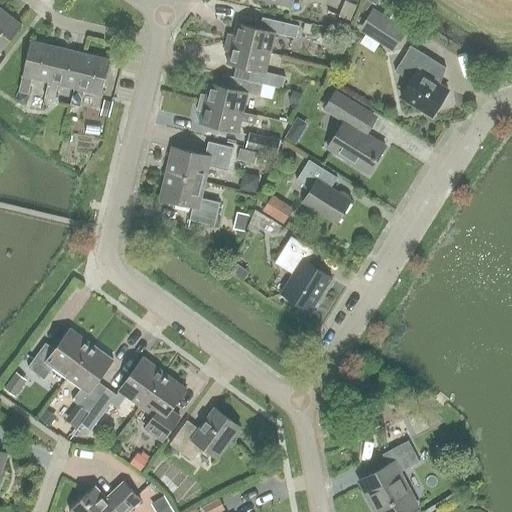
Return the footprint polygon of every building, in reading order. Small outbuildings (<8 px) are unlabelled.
[(357,7),(345,2),(339,17),(351,22),(357,7)] [(395,52),(408,30),(373,8),(360,30),(395,52)] [(0,9),(0,53),(0,54),(22,25),(0,9)] [(226,42),(271,53),(275,33),(297,38),(300,27),(286,23),(263,18),(260,29),(237,23),(234,35),(228,34),(226,42)] [(305,23),(302,32),(309,34),(312,25),(305,23)] [(33,79),(49,82),(58,48),(31,41),(23,76),(19,92),(29,95),(33,79)] [(234,77),(263,84),(271,86),(283,89),(285,77),(274,75),(274,74),(266,72),(271,53),(226,42),(224,51),(230,52),(227,64),(236,66),(234,77)] [(437,63),(411,47),(395,72),(410,81),(401,96),(432,116),(448,91),(437,84),(446,69),(437,63)] [(49,82),(45,98),(55,101),(59,85),(75,88),(75,89),(84,54),(58,48),(49,82)] [(75,88),(71,104),(82,107),(86,91),(102,95),(110,60),(84,54),(75,89),(75,88)] [(199,102),(243,113),(248,93),(260,96),(263,84),(234,77),(223,75),(221,86),(209,83),(207,95),(201,94),(199,102)] [(294,89),(289,101),(298,105),(303,93),(294,89)] [(378,118),(370,113),(336,92),(325,109),(345,121),(328,148),(368,173),(385,146),(368,135),(378,118)] [(20,93),(18,102),(27,104),(29,95),(20,93)] [(104,101),(101,114),(110,116),(113,102),(104,101)] [(257,116),(243,113),(199,102),(197,111),(203,112),(200,124),(239,133),(241,121),(255,124),(257,116)] [(78,120),(82,107),(71,104),(68,118),(78,120)] [(290,129),(285,138),(296,144),(299,140),(296,132),(290,129)] [(281,141),(250,134),(247,149),(278,156),(281,141)] [(173,147),(166,173),(205,182),(209,167),(228,171),(234,148),(208,142),(205,155),(173,147)] [(257,154),(241,150),(238,161),(255,165),(257,154)] [(338,178),(317,165),(310,161),(297,182),(311,191),(303,203),(337,224),(351,201),(331,188),(338,178)] [(205,182),(166,173),(160,199),(193,207),(190,220),(215,226),(221,203),(201,198),(205,182)] [(247,177),(244,189),(260,193),(264,181),(247,177)] [(293,210),(272,197),(263,211),(284,225),(293,210)] [(251,221),(248,229),(257,234),(261,227),(276,236),(282,225),(255,210),(251,221)] [(249,216),(238,213),(234,230),(246,233),(249,216)] [(294,274),(282,294),(311,312),(332,277),(310,264),(317,252),(291,236),(275,263),(294,274)] [(53,368),(67,379),(93,344),(72,328),(56,350),(46,343),(28,368),(45,380),(53,368)] [(93,344),(67,379),(81,389),(73,400),(78,404),(79,405),(89,412),(107,388),(98,381),(114,359),(93,344)] [(107,388),(89,412),(90,413),(82,425),(91,431),(99,420),(111,403),(118,408),(126,397),(140,407),(166,372),(145,357),(117,395),(107,388)] [(166,372),(140,407),(154,417),(146,429),(162,441),(180,417),(170,410),(187,388),(166,372)] [(27,382),(17,374),(4,390),(15,398),(27,382)] [(357,392),(373,384),(368,375),(352,383),(357,392)] [(371,419),(383,412),(379,403),(366,410),(371,419)] [(78,404),(66,420),(78,428),(81,424),(90,413),(89,412),(79,405),(78,404)] [(240,427),(215,409),(200,430),(188,420),(170,444),(192,461),(203,447),(217,458),(240,427)] [(390,468),(361,483),(376,511),(403,511),(417,505),(399,473),(420,462),(409,441),(383,454),(390,468)] [(149,462),(138,454),(131,464),(141,472),(149,462)] [(127,511),(141,500),(124,482),(107,498),(95,486),(69,511),(70,511),(127,511)] [(151,505),(155,511),(174,511),(164,496),(151,505)] [(203,508),(205,511),(219,511),(225,509),(220,499),(203,508)]
